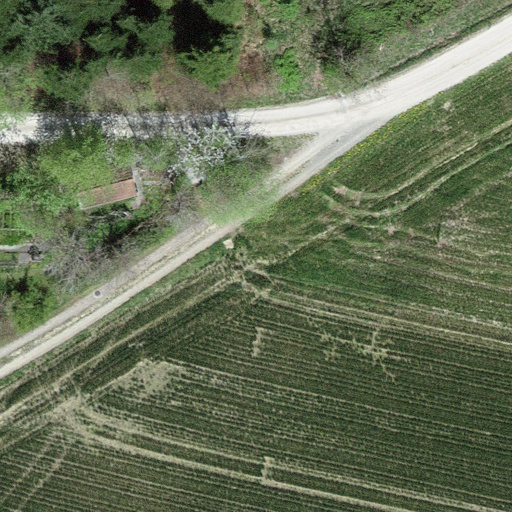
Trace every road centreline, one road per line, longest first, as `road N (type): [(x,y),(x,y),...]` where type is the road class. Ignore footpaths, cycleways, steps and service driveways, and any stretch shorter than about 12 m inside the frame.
road 1 (track): [(511,33),(366,118),(0,126)]
road 2 (track): [(366,118),(106,300),(0,363)]
